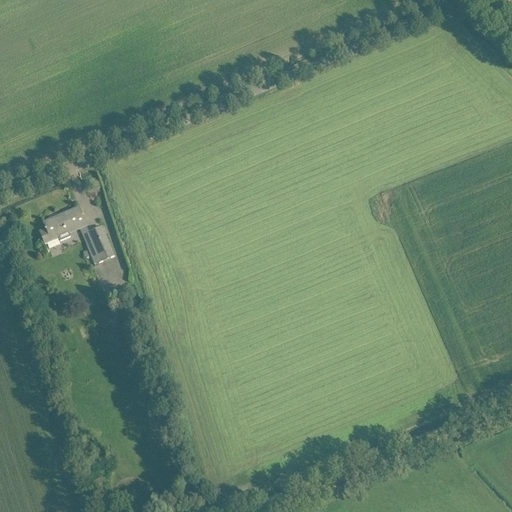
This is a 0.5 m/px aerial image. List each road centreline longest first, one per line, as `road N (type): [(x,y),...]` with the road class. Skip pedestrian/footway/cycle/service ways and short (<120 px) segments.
road 1 (unclassified): [(0,198),(449,4)]
road 2 (track): [(511,411),(266,511)]
